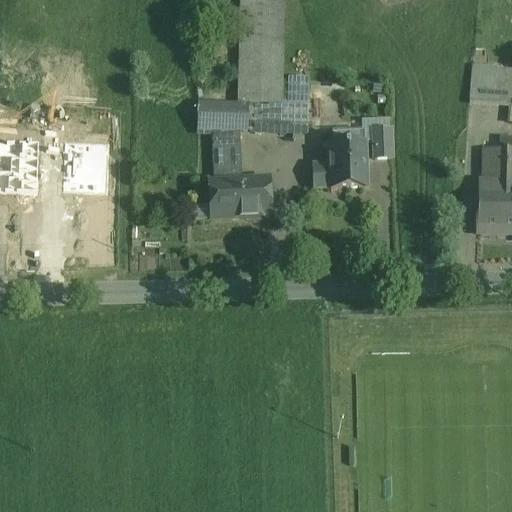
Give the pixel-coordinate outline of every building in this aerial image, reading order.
[(282,0),(241,0),(239,107),(252,107),(280,108),(280,83),(282,0)] [(511,77),(511,66),(472,64),(471,81),(511,84),(511,77)] [(511,84),(471,81),(469,109),(509,112),(511,84)] [(280,108),(252,107),(252,108),(246,108),(245,132),(308,134),(309,83),(280,83),(280,108)] [(246,108),(200,107),(199,131),(213,131),(238,132),(245,132),(246,108)] [(16,155),(17,122),(5,122),(4,155),(16,155)] [(396,157),(394,128),(369,130),(371,159),(396,157)] [(238,132),(213,131),(215,184),(241,183),(238,132)] [(363,132),(339,133),(340,147),(330,147),(331,189),(365,188),(363,132)] [(511,140),(484,140),(482,180),(481,180),(480,236),(511,236),(511,140)] [(215,184),(214,185),(214,186),(210,186),(211,221),(271,218),(269,181),(241,183),(215,184)] [(61,198),(10,196),(9,242),(59,243),(61,198)]
